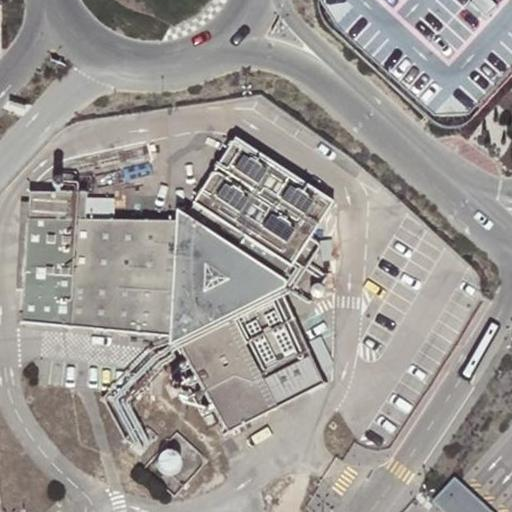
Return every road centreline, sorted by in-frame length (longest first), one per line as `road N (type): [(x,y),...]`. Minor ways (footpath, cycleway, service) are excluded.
road 1 (unclassified): [(217,52),(270,54),(321,80),(511,257)]
road 2 (unclassified): [(465,182),(276,0)]
road 3 (unclassified): [(511,294),(369,511)]
road 4 (unclassified): [(0,171),(112,61)]
